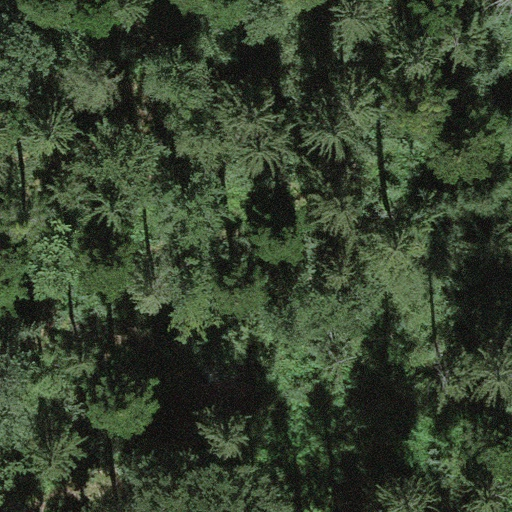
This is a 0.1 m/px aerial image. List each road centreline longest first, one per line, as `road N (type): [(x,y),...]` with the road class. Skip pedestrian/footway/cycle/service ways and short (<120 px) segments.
road 1 (track): [(0,280),(419,153),(511,153)]
road 2 (track): [(511,448),(481,441),(381,452),(185,511)]
